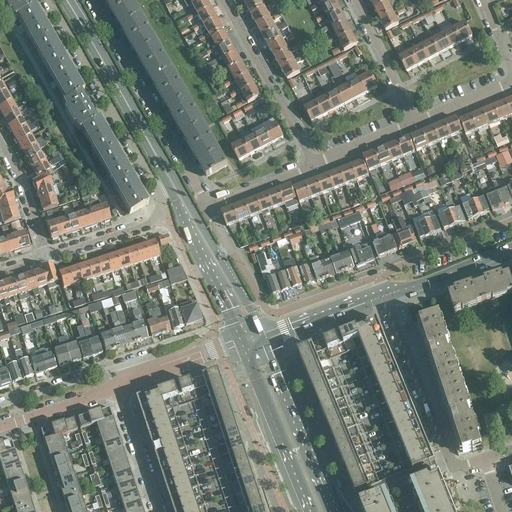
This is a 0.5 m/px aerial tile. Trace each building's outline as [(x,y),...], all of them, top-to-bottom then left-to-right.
[(14,20),(17,18),(32,9),(26,0),(0,0),(9,14),(11,13),(14,20)] [(134,3),(132,0),(104,0),(107,3),(109,2),(111,6),(109,8),(113,15),(134,3)] [(199,16),(211,9),(206,0),(202,0),(193,5),(196,12),(193,15),(195,18),(199,16)] [(249,0),(244,3),(250,14),(263,7),(259,0),(249,0)] [(322,7),(335,1),(334,0),(318,0),(320,2),(316,4),(317,6),(319,9),(322,7)] [(370,0),(375,9),(388,3),(386,0),(370,0)] [(375,9),(380,21),(393,14),(390,8),(394,6),(393,5),(400,2),(398,0),(393,0),(388,3),(375,9)] [(328,18),(341,12),(335,1),(322,7),(328,18)] [(150,30),(134,3),(113,15),(117,22),(119,21),(122,25),(120,26),(122,31),(124,30),(127,34),(124,35),(128,42),(150,30)] [(17,18),(33,46),(51,36),(44,24),(44,21),(41,20),(35,8),(35,7),(32,9),(17,18)] [(251,15),(257,26),(270,19),(264,8),(251,15)] [(201,29),(205,27),(217,20),(211,9),(199,16),(203,23),(199,25),(201,29)] [(330,32),(333,30),(346,23),(341,12),(328,18),(331,25),(327,27),(328,28),(330,32)] [(393,14),(380,21),(386,32),(399,25),(393,14)] [(179,27),(195,18),(193,15),(177,23),(179,27)] [(257,26),(263,37),(276,30),(270,19),(257,26)] [(204,35),(205,36),(207,40),(211,38),(223,31),(217,20),(205,27),(208,33),(204,35)] [(333,30),(339,41),(352,34),(346,23),(333,30)] [(465,24),(454,30),(461,43),(472,37),(465,24)] [(263,37),(269,48),(282,41),(278,34),(282,32),(279,28),(276,30),(263,37)] [(165,58),(150,30),(128,42),(133,50),(135,48),(137,52),(135,53),(138,58),(140,57),(142,61),(140,62),(144,70),(165,58)] [(454,30),(443,35),(450,49),(461,43),(454,30)] [(218,50),(230,43),(224,32),(212,39),(215,46),(211,48),(212,49),(206,52),(206,53),(203,54),(195,59),(197,62),(205,58),(208,56),(214,53),(214,52),(218,50)] [(342,48),(338,50),(340,53),(344,52),(357,46),(352,34),(339,41),(342,48)] [(443,35),(432,41),(439,55),(450,49),(443,35)] [(33,46),(49,74),(67,64),(60,52),(60,49),(57,48),(51,36),(33,46)] [(184,39),(190,49),(193,47),(188,37),(184,39)] [(269,48),(275,59),(288,52),(288,51),(282,41),(269,48)] [(432,41),(421,47),(428,61),(439,55),(432,41)] [(224,61),(236,54),(230,43),(218,50),(221,57),(218,59),(218,60),(220,64),(224,61)] [(421,47),(410,53),(417,67),(428,61),(421,47)] [(275,59),(281,69),(294,62),(293,62),(290,55),(293,53),(291,49),(288,51),(288,52),(275,59)] [(417,67),(410,53),(399,59),(406,73),(417,67)] [(230,72),(242,65),(236,54),(224,61),(227,67),(224,70),(226,74),(230,72)] [(181,85),(165,58),(144,70),(148,77),(151,76),(153,80),(151,81),(153,85),(155,84),(158,88),(155,89),(160,97),(181,85)] [(294,62),(281,69),(287,80),(300,73),(296,66),(299,63),(297,60),(293,62),(294,62)] [(49,74),(65,102),(80,94),(84,92),(83,92),(76,80),(76,77),(74,76),(67,64),(49,74)] [(236,83),(248,76),(242,65),(230,72),(233,78),(230,79),(230,81),(232,85),(236,83)] [(316,69),(318,72),(320,77),(328,74),(324,65),(316,69)] [(312,70),(302,76),(304,79),(314,74),(312,70)] [(370,74),(359,80),(366,94),(377,88),(370,74)] [(238,96),(242,93),(254,86),(248,76),(236,83),(239,89),(235,91),(236,92),(238,96)] [(359,80),(348,86),(355,100),(366,94),(359,80)] [(196,112),(181,85),(160,97),(164,104),(166,103),(169,107),(166,108),(169,112),(171,111),(173,115),(171,117),(175,124),(196,112)] [(215,94),(226,88),(224,85),(213,91),(215,94)] [(254,86),(242,93),(248,104),(260,97),(254,86)] [(348,86),(337,92),(344,106),(355,100),(348,86)] [(337,92),(326,97),(334,111),(344,106),(337,92)] [(0,108),(11,102),(6,93),(4,94),(3,93),(0,95),(0,108)] [(79,132),(81,131),(96,122),(89,110),(89,107),(87,106),(80,94),(65,102),(62,104),(66,110),(64,111),(73,127),(75,126),(79,132)] [(326,97),(315,103),(323,117),(334,111),(326,97)] [(1,114),(3,118),(8,115),(8,114),(13,111),(13,112),(16,110),(11,102),(0,108),(0,114),(0,115),(1,114)] [(505,102),(494,107),(500,121),(511,117),(505,102)] [(266,107),(274,122),(276,120),(267,103),(265,104),(266,107)] [(323,117),(315,103),(304,109),(312,123),(323,117)] [(223,108),(227,116),(233,113),(228,105),(223,108)] [(251,105),(240,111),(242,115),(253,109),(251,105)] [(494,107),(482,112),(488,126),(500,121),(494,107)] [(4,122),(7,128),(21,120),(16,110),(13,112),(13,111),(8,114),(8,115),(3,118),(5,122),(4,122)] [(212,139),(196,112),(175,124),(179,131),(182,130),(184,134),(182,135),(184,140),(187,138),(189,142),(187,144),(191,151),(212,139)] [(482,112),(471,117),(477,131),(488,126),(482,112)] [(477,131),(471,117),(459,121),(465,136),(477,131)] [(456,118),(445,123),(451,137),(462,133),(456,118)] [(11,132),(13,136),(18,133),(18,132),(23,129),(24,130),(34,125),(31,120),(23,124),(21,120),(7,128),(10,133),(11,132)] [(81,131),(97,159),(115,149),(108,136),(108,134),(106,132),(99,121),(99,120),(96,122),(81,131)] [(445,123),(433,128),(439,142),(451,137),(445,123)] [(276,124),(265,130),(272,144),(283,138),(276,124)] [(14,140),(17,145),(31,138),(29,134),(37,130),(34,125),(24,130),(23,129),(18,132),(18,133),(13,136),(15,140),(14,140)] [(433,128),(422,133),(428,147),(439,142),(433,128)] [(265,130),(254,136),(261,150),(272,144),(265,130)] [(428,147),(422,133),(410,138),(416,152),(428,147)] [(244,141),(243,142),(250,156),(261,150),(254,136),(247,140),(244,135),(241,136),(244,141)] [(21,150),(23,155),(28,152),(27,151),(31,148),(32,149),(44,142),(41,138),(33,142),(31,138),(17,145),(20,151),(21,150)] [(409,138),(397,143),(403,157),(415,153),(409,138)] [(228,167),(212,139),(191,151),(195,158),(197,157),(200,161),(197,162),(200,167),(202,166),(204,170),(202,171),(207,179),(228,167)] [(24,158),(27,163),(41,156),(38,151),(46,147),(44,142),(32,149),(31,148),(27,151),(28,152),(23,155),(25,158),(24,158)] [(250,156),(243,142),(232,148),(239,162),(250,156)] [(397,143),(386,148),(392,162),(403,157),(397,143)] [(386,148),(374,153),(380,167),(392,162),(386,148)] [(97,159),(113,187),(131,177),(124,165),(124,162),(122,161),(115,149),(97,159)] [(380,167),(374,153),(363,157),(369,172),(380,167)] [(31,168),(33,172),(38,169),(37,167),(43,164),(43,165),(45,164),(41,156),(27,163),(30,169),(31,168)] [(363,162),(351,166),(357,181),(369,176),(363,162)] [(34,176),(37,181),(37,182),(47,176),(51,174),(45,164),(43,165),(43,164),(37,167),(38,169),(33,172),(35,175),(34,176)] [(351,166),(340,171),(345,185),(357,181),(351,166)] [(464,170),(461,171),(460,172),(462,175),(469,173),(470,176),(475,174),(472,167),(464,170)] [(340,171),(328,175),(334,190),(345,185),(340,171)] [(393,192),(416,182),(412,172),(389,182),(393,192)] [(453,174),(450,176),(448,176),(450,181),(450,182),(462,177),(462,175),(460,172),(453,174)] [(64,179),(66,183),(71,181),(73,180),(69,173),(67,174),(69,177),(64,179)] [(328,175),(317,180),(322,194),(334,190),(328,175)] [(37,193),(51,188),(52,187),(47,176),(37,182),(37,181),(32,184),(37,193)] [(131,177),(113,187),(129,215),(129,216),(148,205),(148,204),(147,205),(140,193),(140,190),(138,189),(131,177)] [(494,188),(503,209),(511,204),(511,202),(507,190),(501,192),(495,179),(491,181),(494,188)] [(317,180),(305,184),(311,199),(322,194),(317,180)] [(430,184),(425,186),(424,186),(426,192),(437,187),(435,182),(430,184)] [(311,199),(305,184),(294,189),(299,203),(311,199)] [(291,186),(279,190),(285,205),(296,200),(291,186)] [(412,191),(416,202),(418,207),(426,203),(431,215),(435,213),(426,192),(424,186),(417,189),(413,191),(412,191)] [(38,198),(40,202),(45,200),(45,198),(51,197),(53,197),(51,188),(37,193),(36,194),(37,197),(38,198)] [(503,209),(494,188),(491,190),(493,195),(487,198),(493,213),(503,209)] [(279,190),(267,194),(273,209),(285,205),(279,190)] [(0,205),(13,201),(14,200),(11,192),(7,193),(6,191),(0,193),(0,205)] [(404,207),(416,202),(412,191),(405,194),(402,195),(400,196),(402,202),(404,207)] [(267,194),(256,199),(261,213),(273,209),(267,194)] [(461,198),(464,205),(473,201),(470,195),(461,198)] [(392,206),(402,202),(400,196),(394,199),(391,200),(389,201),(392,206)] [(45,200),(40,202),(41,206),(40,207),(41,210),(43,211),(43,212),(57,208),(53,197),(51,197),(45,198),(45,200)] [(86,213),(91,228),(96,226),(96,225),(101,224),(99,217),(97,218),(95,212),(96,212),(93,203),(92,203),(90,197),(81,200),(83,205),(86,213)] [(256,199),(244,203),(250,218),(261,213),(256,199)] [(483,199),(473,203),(479,217),(480,217),(481,217),(484,216),(485,215),(489,213),(483,199)] [(0,205),(0,214),(0,215),(16,210),(15,209),(16,208),(15,205),(14,204),(13,201),(0,205)] [(99,201),(93,203),(96,212),(95,212),(97,218),(99,217),(101,224),(104,223),(104,224),(109,222),(109,221),(110,221),(105,206),(101,208),(99,201)] [(244,203),(233,208),(238,222),(250,218),(244,203)] [(447,208),(449,213),(455,227),(456,227),(457,227),(460,226),(460,225),(465,223),(459,209),(455,210),(452,203),(446,205),(447,208)] [(479,217),(473,203),(463,207),(468,222),(473,220),(474,220),(477,219),(478,218),(479,217)] [(238,222),(233,208),(221,212),(227,227),(238,222)] [(16,210),(0,215),(4,225),(19,220),(18,219),(19,218),(18,214),(17,214),(16,210)] [(86,213),(76,216),(76,218),(78,224),(79,224),(81,230),(84,229),(85,230),(91,228),(86,213)] [(338,221),(340,227),(362,218),(360,213),(357,214),(353,216),(345,218),(342,220),(338,221)] [(455,227),(449,213),(439,217),(444,232),(449,230),(450,230),(453,229),(454,228),(455,227)] [(76,216),(66,219),(71,235),(77,233),(76,232),(81,230),(79,224),(78,224),(76,218),(76,216)] [(435,218),(425,223),(431,237),(432,237),(433,237),(436,236),(436,235),(441,233),(435,218)] [(66,219),(56,222),(57,224),(56,224),(58,231),(60,230),(62,236),(65,235),(65,236),(71,235),(66,219)] [(334,223),(330,224),(328,225),(331,232),(340,228),(340,227),(338,221),(334,223)] [(403,221),(398,223),(408,247),(417,244),(411,228),(407,230),(403,221)] [(57,224),(56,222),(46,226),(51,240),(52,240),(52,241),(57,239),(57,238),(62,236),(60,230),(58,231),(56,224),(57,224)] [(408,247),(398,223),(393,225),(397,234),(393,236),(399,251),(408,247)] [(431,237),(425,223),(415,227),(420,241),(425,239),(426,240),(429,239),(430,237),(431,237)] [(322,227),(318,228),(320,232),(321,235),(331,232),(328,225),(322,227)] [(389,231),(380,235),(388,255),(397,252),(391,237),(389,231)] [(24,233),(15,236),(20,251),(25,250),(25,249),(29,247),(24,233)] [(388,255),(380,235),(376,237),(377,239),(373,240),(374,244),(373,244),(379,259),(388,255)] [(15,236),(5,239),(6,241),(5,241),(7,248),(8,247),(10,253),(14,252),(14,253),(20,251),(15,236)] [(158,240),(161,247),(169,244),(167,237),(158,240)] [(5,239),(0,240),(0,256),(0,258),(6,256),(6,255),(10,253),(8,247),(7,248),(5,241),(6,241),(5,239)] [(148,245),(144,246),(149,261),(159,258),(154,242),(152,243),(152,242),(147,243),(148,245)] [(138,248),(135,249),(140,264),(149,261),(144,246),(143,246),(143,245),(138,247),(138,248)] [(345,255),(340,257),(345,272),(354,269),(349,254),(346,246),(342,247),(345,255)] [(129,251),(125,252),(130,267),(140,264),(135,249),(133,249),(133,248),(128,250),(129,251)] [(363,250),(361,251),(360,248),(350,252),(356,268),(374,261),(370,250),(364,253),(363,250)] [(119,254),(116,255),(121,270),(130,267),(125,252),(124,252),(124,251),(119,253),(119,254)] [(110,257),(106,258),(111,273),(121,270),(116,255),(114,255),(114,254),(109,256),(110,257)] [(282,293),(272,263),(271,260),(268,261),(266,254),(257,257),(263,279),(266,280),(271,296),(272,296),(274,297),(277,296),(278,294),(282,293)] [(281,258),(286,273),(292,289),(296,288),(298,289),(301,288),(302,286),(303,286),(297,270),(292,271),(289,261),(287,256),(281,258)] [(345,272),(340,257),(339,257),(338,256),(333,258),(333,259),(331,260),(336,275),(345,272)] [(100,260),(97,261),(102,277),(111,273),(106,258),(105,259),(105,258),(100,259),(100,260)] [(326,279),(321,264),(319,265),(316,258),(309,261),(312,268),(317,283),(326,279)] [(91,263),(87,264),(92,280),(102,277),(97,261),(95,262),(95,261),(90,262),(91,263)] [(277,261),(272,263),(282,293),(286,292),(288,293),(291,292),(292,289),(286,273),(282,275),(279,265),(278,265),(277,261)] [(330,261),(321,264),(326,279),(335,276),(330,261)] [(299,268),(305,287),(315,284),(308,262),(306,262),(303,263),(302,264),(303,267),(299,268)] [(81,266),(77,268),(82,283),(92,280),(87,264),(86,265),(86,264),(81,265),(81,266)] [(41,270),(42,271),(47,286),(48,291),(58,287),(52,267),(41,270)] [(71,270),(68,271),(73,286),(82,283),(77,268),(76,268),(76,267),(71,269),(71,270)] [(73,286),(68,271),(67,271),(67,270),(62,272),(62,273),(58,274),(63,289),(64,289),(73,286)] [(33,274),(32,274),(37,289),(47,286),(42,271),(38,272),(38,271),(33,273),(33,274)] [(24,277),(22,277),(27,293),(32,291),(34,297),(39,296),(37,289),(32,274),(28,275),(28,274),(23,276),(24,277)] [(169,279),(169,281),(171,287),(187,281),(184,274),(169,279)] [(511,282),(509,274),(479,284),(485,302),(511,293),(511,282)] [(14,280),(12,280),(17,296),(23,294),(25,299),(29,297),(27,293),(22,277),(19,278),(18,277),(14,279),(14,280)] [(4,283),(3,284),(8,299),(13,297),(15,303),(19,301),(17,296),(12,280),(9,282),(8,281),(4,282),(4,283)] [(157,285),(159,291),(171,287),(169,281),(157,285)] [(0,301),(3,300),(5,306),(9,305),(7,299),(8,299),(3,284),(0,284),(0,301)] [(485,302),(479,284),(448,294),(454,312),(485,302)] [(157,285),(145,289),(147,295),(158,291),(157,285)] [(159,292),(163,304),(167,303),(163,290),(159,292)] [(137,300),(134,292),(122,296),(124,304),(137,300)] [(101,303),(102,309),(103,311),(114,307),(111,299),(101,303)] [(195,322),(200,320),(196,307),(195,307),(194,302),(179,307),(186,327),(196,324),(195,322)] [(88,308),(90,313),(102,309),(101,303),(88,307),(88,308)] [(45,304),(42,305),(46,318),(56,314),(55,310),(54,306),(46,308),(45,304)] [(167,310),(173,331),(184,327),(177,307),(167,310)] [(78,316),(79,317),(83,316),(90,314),(90,313),(88,308),(77,311),(78,316)] [(158,310),(153,311),(161,335),(170,332),(165,318),(161,319),(158,310)] [(71,318),(78,316),(77,311),(65,315),(67,321),(72,319),(71,318)] [(161,335),(153,311),(147,313),(151,323),(146,324),(151,338),(161,335)] [(34,313),(36,321),(42,319),(41,315),(39,315),(37,312),(34,313)] [(116,314),(119,323),(126,346),(137,343),(132,327),(127,328),(122,312),(116,314)] [(14,318),(17,327),(25,325),(22,315),(14,318)] [(24,317),(27,324),(34,322),(32,315),(24,317)] [(82,327),(92,358),(102,355),(97,340),(92,342),(89,331),(87,332),(86,329),(88,329),(83,316),(79,317),(82,327)] [(137,325),(132,327),(137,343),(147,339),(142,323),(140,317),(134,318),(137,325)] [(482,448),(459,376),(439,317),(415,325),(458,456),(482,448)] [(56,322),(55,318),(42,322),(44,326),(44,327),(56,323),(56,322)] [(381,329),(377,319),(364,324),(368,335),(381,329)] [(32,330),(44,326),(42,322),(30,326),(32,330)] [(115,332),(110,334),(116,350),(126,346),(119,323),(113,325),(115,332)] [(364,324),(339,334),(344,345),(368,335),(364,324)] [(32,330),(30,326),(19,329),(21,334),(22,335),(32,331),(32,330)] [(92,358),(82,327),(77,329),(80,339),(76,340),(78,346),(83,361),(92,358)] [(116,350),(110,334),(106,335),(103,328),(98,330),(105,354),(116,350)] [(369,335),(373,343),(384,339),(381,329),(368,335),(369,335)] [(324,341),(328,351),(340,347),(335,336),(324,341)] [(66,338),(62,339),(70,364),(81,361),(75,344),(69,346),(66,338)] [(70,364),(62,339),(58,340),(61,349),(54,351),(60,368),(70,364)] [(384,339),(373,343),(377,353),(388,348),(384,339)] [(317,343),(297,352),(301,362),(321,354),(317,343)] [(392,358),(388,348),(377,353),(381,362),(392,358)] [(42,350),(38,352),(45,373),(56,369),(50,351),(43,353),(42,350)] [(5,361),(4,361),(12,384),(22,381),(16,364),(10,366),(8,359),(6,352),(2,353),(5,361)] [(15,353),(23,380),(33,377),(28,360),(23,362),(19,352),(15,353)] [(45,373),(38,352),(35,353),(37,359),(30,361),(35,376),(45,373)] [(301,362),(305,371),(325,363),(322,353),(321,354),(301,362)] [(396,367),(392,358),(381,362),(385,372),(396,367)] [(325,363),(305,371),(309,381),(329,372),(325,363)] [(0,365),(0,382),(2,387),(2,388),(7,387),(6,386),(10,385),(11,384),(10,384),(6,370),(2,371),(0,365)] [(400,376),(396,367),(385,372),(388,381),(400,376)] [(329,372),(309,381),(313,390),(333,382),(329,372)] [(218,373),(198,379),(202,389),(222,383),(220,377),(219,377),(218,373)] [(400,376),(388,381),(392,391),(404,386),(400,376)] [(191,381),(179,385),(183,396),(195,392),(191,381)] [(333,382),(313,390),(317,399),(337,391),(333,382)] [(222,383),(202,389),(202,390),(201,390),(204,399),(225,392),(222,383)] [(408,395),(404,386),(392,391),(396,400),(408,395)] [(175,387),(150,395),(154,406),(179,398),(175,387)] [(337,391),(317,399),(321,409),(341,401),(337,391)] [(225,392),(204,399),(207,409),(228,402),(225,392)] [(137,399),(140,410),(152,406),(154,406),(150,395),(137,399)] [(411,405),(408,395),(396,400),(400,409),(411,405)] [(341,401),(321,409),(324,418),(345,410),(341,401)] [(228,402),(207,409),(211,419),(231,412),(228,402)] [(415,414),(411,405),(400,409),(404,419),(415,414)] [(152,406),(140,410),(144,419),(155,415),(152,406)] [(80,430),(96,425),(113,419),(109,408),(112,419),(107,420),(103,410),(99,411),(99,412),(87,416),(76,419),(80,430)] [(345,410),(324,418),(328,428),(349,419),(345,410)] [(231,412),(211,419),(214,428),(235,422),(231,412)] [(419,424),(415,414),(404,419),(408,428),(419,424)] [(155,415),(144,419),(147,429),(159,425),(155,415)] [(96,425),(99,435),(116,429),(113,419),(96,425)] [(352,429),(349,419),(328,428),(332,437),(352,429)] [(41,431),(44,441),(61,436),(77,431),(73,420),(46,429),(50,439),(44,441),(41,430),(41,431)] [(235,422),(214,428),(217,438),(238,431),(235,422)] [(423,433),(419,424),(408,428),(412,438),(423,433)] [(159,425),(147,429),(150,439),(162,435),(159,425)] [(99,435),(102,445),(119,440),(119,439),(119,440),(116,429),(99,435)] [(352,429),(332,437),(336,447),(356,438),(352,429)] [(238,431),(217,438),(220,448),(241,441),(238,431)] [(427,443),(423,433),(412,438),(415,447),(427,443)] [(165,444),(162,435),(150,439),(153,448),(165,444)] [(46,446),(47,452),(64,446),(61,436),(44,441),(44,442),(43,442),(45,447),(46,446)] [(360,448),(356,438),(336,447),(340,456),(360,448)] [(0,455),(14,451),(11,440),(10,440),(14,451),(8,453),(5,442),(0,443),(0,455)] [(102,445),(106,455),(123,450),(121,444),(122,444),(120,440),(119,440),(102,445)] [(241,441),(220,448),(223,457),(244,451),(241,441)] [(431,452),(427,443),(415,447),(419,457),(431,452)] [(153,448),(156,458),(168,454),(165,444),(153,448)] [(47,452),(51,462),(68,456),(64,446),(47,452)] [(364,457),(360,448),(340,456),(344,466),(364,457)] [(106,455),(109,466),(126,460),(123,450),(106,455)] [(0,455),(0,464),(1,467),(18,461),(16,456),(17,456),(15,451),(15,452),(14,451),(0,455)] [(244,451),(223,457),(226,467),(247,460),(244,451)] [(435,462),(431,452),(419,457),(423,467),(435,462)] [(168,454),(156,458),(160,468),(171,464),(168,454)] [(54,472),(71,467),(68,456),(51,462),(54,472)] [(368,467),(364,457),(344,466),(348,475),(368,467)] [(109,466),(112,476),(129,470),(128,465),(129,465),(127,461),(126,461),(126,460),(109,466)] [(247,460),(226,467),(230,477),(251,470),(247,460)] [(1,467),(4,477),(21,472),(18,461),(1,467)] [(171,464),(160,468),(163,477),(174,473),(171,464)] [(58,482),(74,477),(71,467),(54,472),(58,482)] [(372,476),(368,467),(348,475),(351,484),(372,476)] [(112,476),(116,486),(133,481),(129,471),(129,470),(112,476)] [(251,470),(230,477),(233,487),(254,480),(251,470)] [(4,477),(7,488),(24,482),(23,477),(24,476),(22,472),(21,472),(4,477)] [(174,473),(163,477),(166,487),(178,483),(174,473)] [(417,487),(426,511),(455,511),(443,481),(440,482),(437,473),(429,476),(428,475),(426,476),(427,477),(412,483),(413,484),(415,483),(417,487)] [(372,476),(351,484),(355,494),(376,486),(372,476)] [(59,488),(61,493),(78,487),(74,477),(58,482),(58,483),(57,484),(58,488),(59,488)] [(254,480),(233,487),(236,496),(257,489),(254,480)] [(116,486),(119,496),(136,491),(133,481),(116,486)] [(7,488),(11,498),(28,492),(24,482),(7,488)] [(178,483),(166,487),(169,497),(181,493),(178,483)] [(61,493),(64,503),(81,497),(78,487),(61,493)] [(426,511),(417,487),(386,500),(390,511),(426,511)] [(257,489),(236,496),(239,506),(260,499),(257,489)] [(119,496),(123,507),(139,501),(136,491),(119,496)] [(11,498),(14,508),(31,502),(28,492),(11,498)] [(181,493),(169,497),(172,506),(184,503),(181,493)] [(386,495),(385,494),(360,505),(362,511),(390,511),(386,500),(384,496),(386,495)] [(64,503),(67,511),(71,511),(85,508),(81,497),(64,503)] [(260,499),(239,506),(241,511),(253,511),(263,509),(260,499)] [(123,507),(124,511),(140,511),(143,511),(139,501),(123,507)] [(14,508),(15,511),(34,511),(31,503),(31,502),(14,508)] [(187,511),(184,503),(172,506),(174,511),(187,511)]
